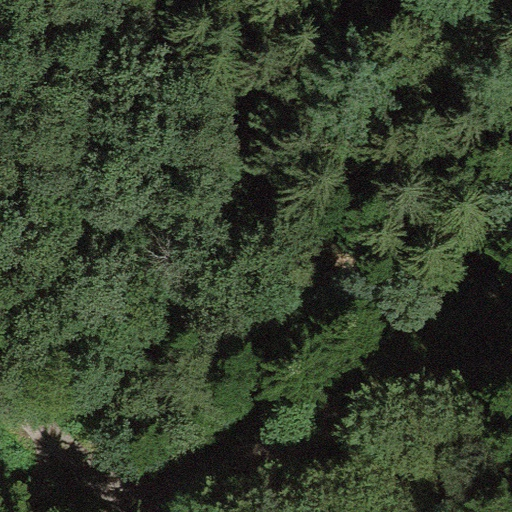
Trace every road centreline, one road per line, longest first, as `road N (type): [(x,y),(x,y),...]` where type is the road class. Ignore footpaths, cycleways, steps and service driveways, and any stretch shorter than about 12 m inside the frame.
road 1 (track): [(511,367),(231,459),(145,511)]
road 2 (track): [(0,371),(130,511)]
